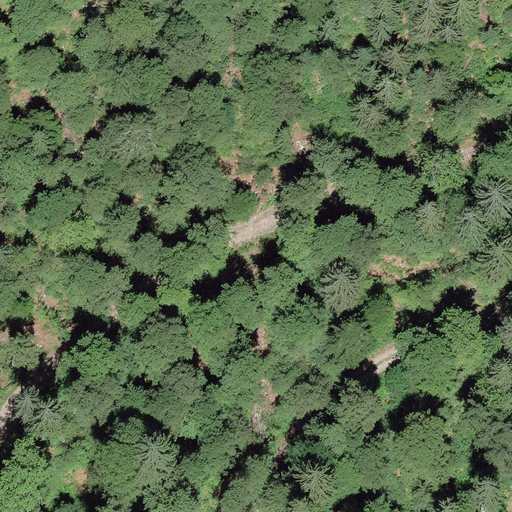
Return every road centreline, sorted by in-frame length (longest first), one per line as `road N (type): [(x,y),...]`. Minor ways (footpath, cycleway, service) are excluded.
road 1 (track): [(511,141),(296,202),(180,264),(7,400),(0,417)]
road 2 (track): [(511,308),(376,368),(307,422),(264,511)]
